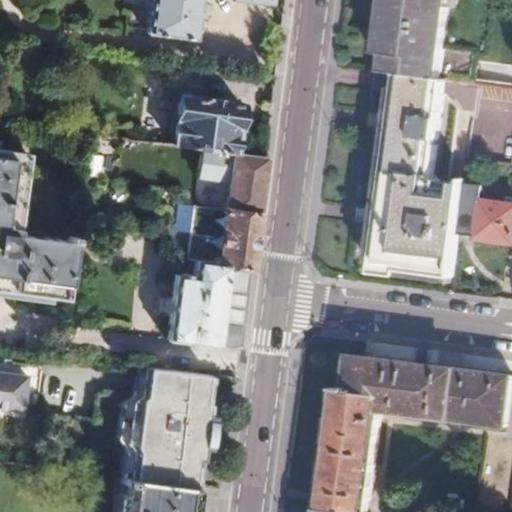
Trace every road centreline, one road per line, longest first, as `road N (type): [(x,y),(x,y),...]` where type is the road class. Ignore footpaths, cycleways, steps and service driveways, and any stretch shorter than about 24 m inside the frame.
road 1 (secondary): [(313,0),(274,303)]
road 2 (residential): [(274,303),(511,333)]
road 3 (secondary): [(274,303),(247,511)]
